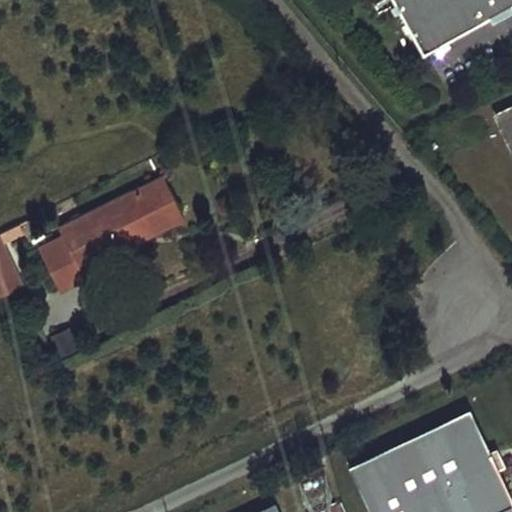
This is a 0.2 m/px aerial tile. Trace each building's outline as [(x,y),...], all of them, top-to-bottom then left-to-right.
[(401,0),(402,0),(424,44),(492,11),(494,14),(496,13),(495,10),(511,2),(511,0),(399,0),(400,1),(401,0)] [(511,2),(495,10),(496,13),(511,5),(511,2)] [(511,106),(499,113),(511,139),(511,106)] [(60,234),(76,267),(99,256),(132,239),(129,233),(178,209),(161,174),(56,225),(60,234)] [(178,209),(129,233),(132,239),(181,216),(178,209)] [(60,234),(38,245),(58,287),(103,266),(99,256),(76,267),(60,234)] [(0,237),(0,256),(1,258),(12,252),(4,236),(0,237)] [(468,405),(347,462),(370,511),(489,511),(511,501),(511,498),(497,467),(488,448),(468,405)] [(488,448),(497,467),(504,463),(495,445),(488,448)] [(306,511),(344,511),(339,491),(303,501),(306,511)] [(279,511),(273,499),(246,511),(279,511)] [(511,511),(511,501),(489,511),(511,511)]
